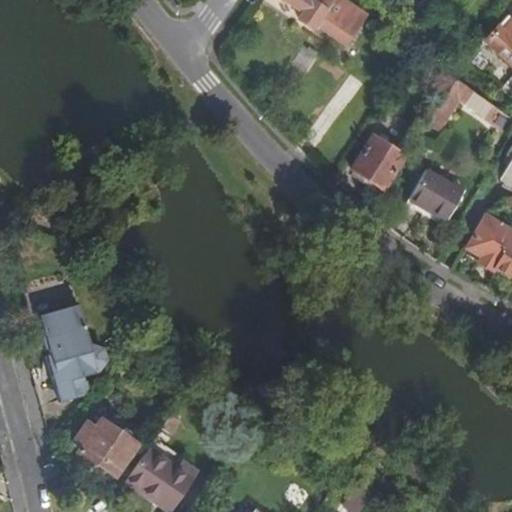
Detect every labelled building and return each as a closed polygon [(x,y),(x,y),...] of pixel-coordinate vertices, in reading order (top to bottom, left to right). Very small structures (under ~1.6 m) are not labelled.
[(315,27),(341,45),(353,28),(339,18),(348,4),(342,0),(321,0),(317,6),(312,2),(313,0),(281,0),(303,16),(299,22),(312,31),(315,27)] [(367,18),(348,4),(339,18),(353,28),(341,45),(345,48),(367,18)] [(499,35),(510,24),(505,19),(494,30),(499,35)] [(511,97),(511,21),(510,24),(499,35),(494,30),(482,42),(511,68),(511,72),(497,87),(511,97)] [(451,95),(430,127),(441,135),(461,106),(507,139),(511,129),(511,119),(461,84),(453,96),(451,95)] [(351,170),(383,191),(404,158),(373,138),(351,170)] [(511,156),(500,177),(511,184),(511,156)] [(406,200),(442,222),(462,188),(426,167),(406,200)] [(511,230),(487,217),(467,252),(481,261),(478,265),(493,274),(495,270),(511,280),(511,278),(511,230)] [(57,372),(63,371),(66,382),(97,373),(85,330),(50,342),(54,356),(52,357),(57,372)] [(171,417),(162,430),(170,436),(180,422),(171,417)] [(101,421),(95,430),(87,425),(76,440),(84,446),(80,453),(114,478),(136,446),(101,421)] [(148,450),(142,459),(187,490),(193,481),(148,450)] [(142,459),(121,490),(150,511),(152,508),(158,511),(172,511),(187,490),(142,459)]
